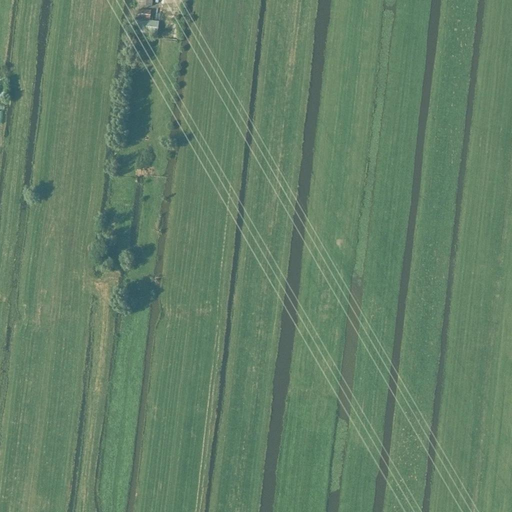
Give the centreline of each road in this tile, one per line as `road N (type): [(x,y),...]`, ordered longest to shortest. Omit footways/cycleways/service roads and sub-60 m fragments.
road 1 (track): [(194,511),(250,0)]
road 2 (track): [(299,366),(342,0)]
